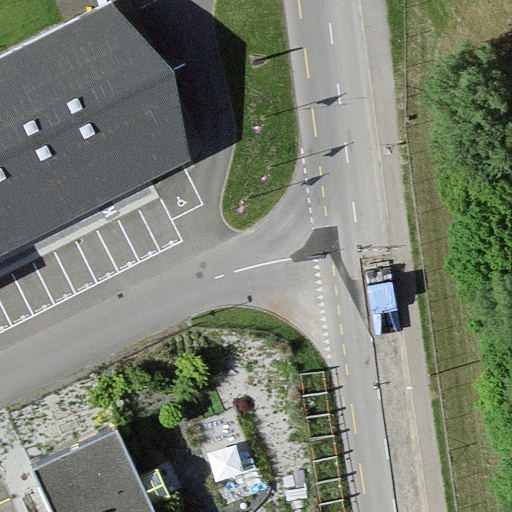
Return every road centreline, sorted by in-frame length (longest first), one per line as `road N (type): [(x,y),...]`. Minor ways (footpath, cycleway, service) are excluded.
road 1 (residential): [(0,381),(262,259),(363,255)]
road 2 (tertiary): [(400,511),(363,255)]
road 3 (tertiary): [(363,255),(329,0)]
